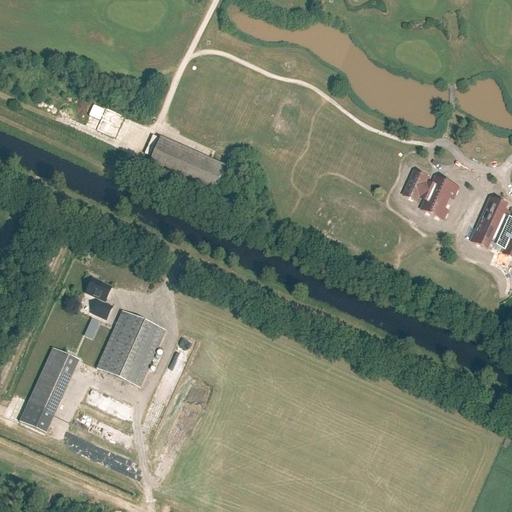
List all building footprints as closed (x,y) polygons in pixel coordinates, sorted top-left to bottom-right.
[(89,116),(100,121),(104,110),(93,106),(89,116)] [(148,131),(142,150),(147,152),(153,133),(148,131)] [(213,195),(226,166),(160,137),(147,166),(213,195)] [(433,188),(426,185),(429,179),(415,172),(404,197),(418,203),(421,196),(428,199),(422,211),(443,221),(447,211),(445,210),(450,199),(452,200),(458,188),(437,178),(433,188)] [(511,212),(511,213),(509,218),(507,217),(509,213),(505,211),(508,206),(492,199),(472,243),(488,250),(491,243),(495,245),(506,250),(503,255),(511,258),(511,212)] [(111,308),(104,305),(111,289),(101,284),(102,283),(92,279),(85,294),(99,300),(92,314),(106,321),(112,308),(111,307),(111,308)] [(140,389),(165,332),(122,312),(97,369),(140,389)] [(100,324),(92,321),(90,326),(97,330),(100,324)] [(80,362),(54,350),(21,421),(48,433),(80,362)] [(113,409),(115,397),(98,394),(96,406),(113,409)]
